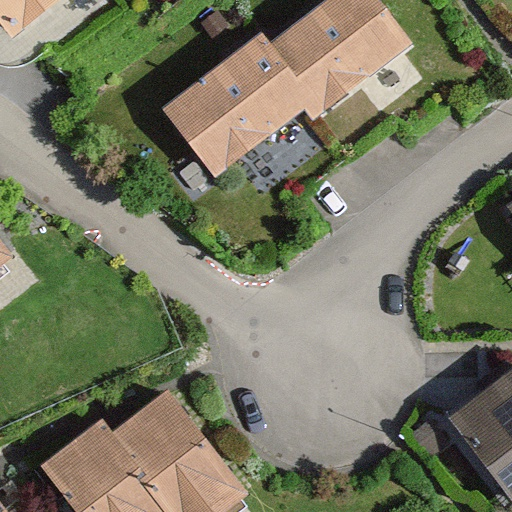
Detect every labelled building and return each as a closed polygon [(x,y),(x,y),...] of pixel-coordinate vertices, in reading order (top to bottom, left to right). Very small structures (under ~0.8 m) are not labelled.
[(0,0),(0,29),(5,37),(54,0),(0,0)] [(330,0),(267,49),(257,36),(161,110),(214,177),(296,113),(305,125),(412,42),(378,0),(330,0)] [(0,245),(0,275),(14,265),(0,245)] [(511,511),(511,365),(442,417),(511,511)] [(172,393),(111,438),(101,425),(35,474),(63,511),(243,511),(254,504),(172,393)] [(15,511),(0,491),(0,511),(15,511)]
